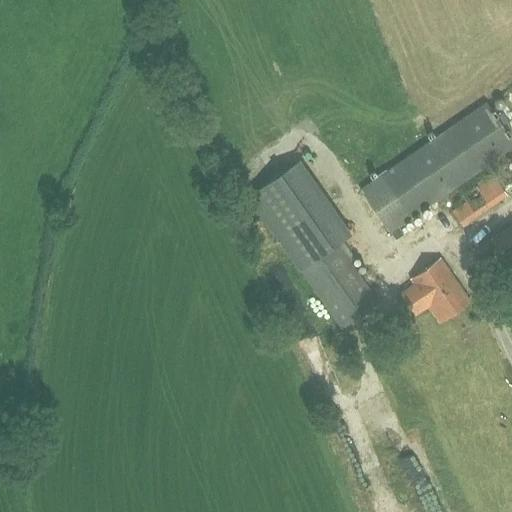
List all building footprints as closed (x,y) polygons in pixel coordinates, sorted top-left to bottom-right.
[(511,142),(486,104),(360,190),(395,241),(403,235),(397,227),(511,148),(511,142)] [(341,329),(378,303),(337,244),(352,234),(301,161),(250,197),(341,329)] [(465,202),(452,211),(463,227),(507,197),(492,177),(463,196),(465,202)] [(508,267),(511,264),(511,225),(490,241),(508,267)] [(441,258),(411,279),(415,285),(402,294),(417,315),(428,308),(439,324),(472,301),(441,258)] [(396,511),(392,499),(375,504),(377,511),(396,511)]
